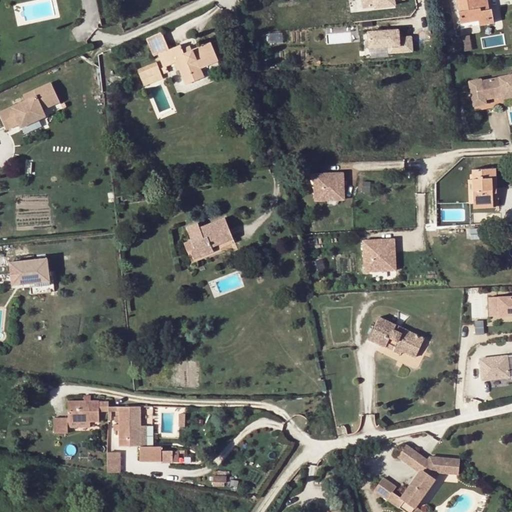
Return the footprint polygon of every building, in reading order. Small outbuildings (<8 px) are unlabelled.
[(486,0),(456,0),(460,21),(478,19),(479,24),(493,21),(491,8),(488,9),(486,0)] [(398,29),(367,31),(368,47),(388,46),(388,52),(412,51),(411,36),(398,37),(398,29)] [(162,32),(146,38),(153,57),(157,55),(162,68),(175,63),(184,85),(203,78),(200,69),(217,62),(209,42),(183,53),(180,46),(170,51),(162,32)] [(156,67),(137,74),(141,84),(160,75),(156,67)] [(499,96),(500,96),(499,93),(505,92),(505,96),(511,95),(511,74),(502,76),(502,78),(483,81),(482,79),(471,81),(476,105),(487,103),(486,98),(499,96)] [(160,75),(141,84),(142,86),(161,79),(160,75)] [(0,112),(0,115),(6,129),(19,124),(21,128),(46,116),(43,109),(59,102),(50,83),(33,90),(36,95),(0,112)] [(23,94),(26,100),(36,95),(33,90),(23,94)] [(500,104),(499,96),(486,98),(487,103),(488,106),(500,104)] [(51,112),(63,106),(61,101),(48,107),(51,112)] [(471,169),(472,179),(473,202),(473,204),(493,203),(492,189),(496,189),(495,168),(471,169)] [(343,173),(314,174),(315,196),(337,195),(337,199),(344,199),(343,173)] [(189,240),(182,243),(185,252),(189,251),(193,261),(212,254),(210,248),(231,240),(222,219),(199,227),(198,223),(185,228),(189,240)] [(483,228),(470,229),(471,237),(483,236),(483,228)] [(379,239),(363,240),(364,272),(381,271),(380,253),(379,239)] [(394,239),(379,239),(380,253),(395,252),(394,239)] [(395,252),(380,253),(381,271),(396,270),(395,252)] [(47,258),(10,262),(12,284),(36,282),(37,286),(50,285),(47,258)] [(511,292),(498,294),(499,313),(511,311),(511,292)] [(498,294),(489,294),(490,313),(499,313),(498,294)] [(393,328),(395,324),(378,316),(368,338),(393,350),(395,347),(401,350),(415,357),(424,338),(400,327),(399,330),(393,328)] [(483,318),(475,318),(476,332),(484,331),(483,318)] [(511,354),(479,358),(482,380),(511,376),(511,354)] [(67,417),(67,423),(90,423),(99,423),(99,413),(108,413),(108,408),(107,402),(99,402),(99,400),(91,401),(84,401),(66,401),(67,417)] [(140,408),(119,408),(117,413),(118,416),(118,422),(118,424),(118,430),(119,448),(140,448),(141,448),(141,432),(140,408)] [(54,417),(54,433),(67,433),(67,430),(67,423),(67,417),(54,417)] [(398,457),(413,467),(421,455),(406,445),(398,457)] [(141,448),(140,448),(140,462),(162,462),(161,448),(152,448),(146,448),(141,448)] [(107,452),(107,473),(121,473),(121,452),(107,452)] [(413,467),(419,472),(421,469),(428,460),(421,455),(413,467)] [(460,459),(430,456),(428,460),(421,469),(419,472),(400,498),(393,492),(397,487),(383,477),(374,490),(405,511),(411,511),(414,508),(415,507),(435,479),(434,478),(438,472),(459,474),(460,459)]
